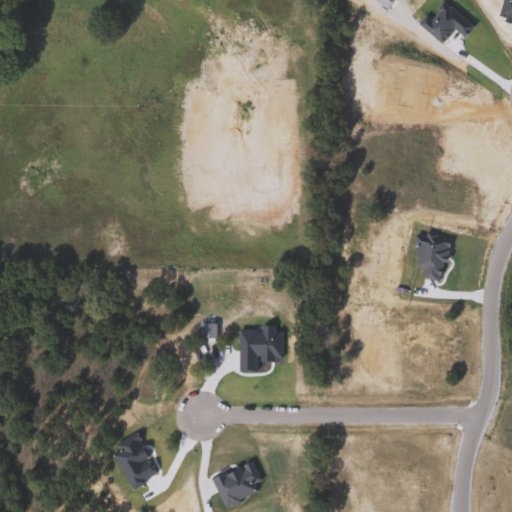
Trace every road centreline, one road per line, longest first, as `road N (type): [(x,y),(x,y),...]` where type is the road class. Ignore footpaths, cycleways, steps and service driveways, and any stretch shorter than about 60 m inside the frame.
road 1 (residential): [(511,239),(494,301),(492,383),(463,511)]
road 2 (residential): [(483,424),(211,417)]
